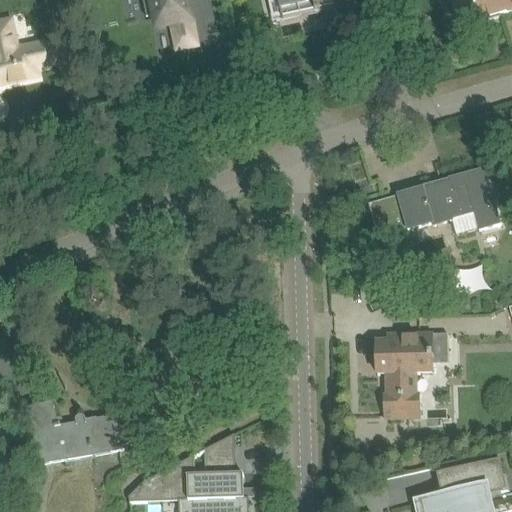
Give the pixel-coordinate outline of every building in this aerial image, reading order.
[(143,0),(147,19),(155,18),(156,18),(157,20),(159,28),(168,26),(168,27),(173,26),(174,30),(179,50),(187,48),(187,49),(197,47),(189,11),(190,11),(188,0),(143,0)] [(355,7),(354,3),(356,2),(355,0),(281,0),(286,16),(280,18),(281,19),(315,11),(316,14),(322,12),(321,10),(335,7),(338,20),(339,20),(338,11),(355,7)] [(511,0),(456,0),(452,1),(458,24),(478,18),(479,22),(482,21),(482,23),(500,18),(500,16),(511,12),(511,0)] [(47,66),(51,62),(53,57),(52,51),(48,46),(42,45),(16,51),(10,22),(0,24),(0,89),(0,87),(0,86),(38,78),(36,69),(47,66)] [(372,209),(371,209),(379,241),(387,238),(407,233),(428,227),(434,225),(452,220),(452,222),(456,237),(479,230),(480,233),(501,227),(496,208),(491,192),(486,172),(487,172),(487,171),(459,179),(460,183),(451,185),(433,190),(433,188),(425,190),(424,190),(397,198),(398,201),(372,209)] [(389,344),(377,344),(378,361),(378,377),(387,377),(388,398),(386,399),(386,421),(420,420),(419,398),(417,398),(416,376),(433,376),(433,366),(433,362),(434,362),(433,357),(432,337),(399,337),(399,338),(400,344),(389,344)] [(53,405),(27,412),(33,435),(42,467),(66,463),(66,455),(92,450),(95,457),(125,452),(119,417),(87,423),(87,422),(86,420),(85,418),(83,418),(81,418),(79,418),(77,420),(77,422),(77,424),(77,425),(61,428),(61,427),(59,427),(53,405)] [(145,484),(130,499),(131,506),(149,505),(149,495),(163,494),(189,494),(190,511),(249,511),(249,500),(237,501),(236,477),(235,437),(206,452),(206,478),(195,478),(195,458),(145,484)] [(496,511),(493,496),(509,493),(501,461),(437,476),(443,501),(439,501),(441,511),(496,511)] [(135,463),(123,466),(124,474),(137,471),(135,463)]
